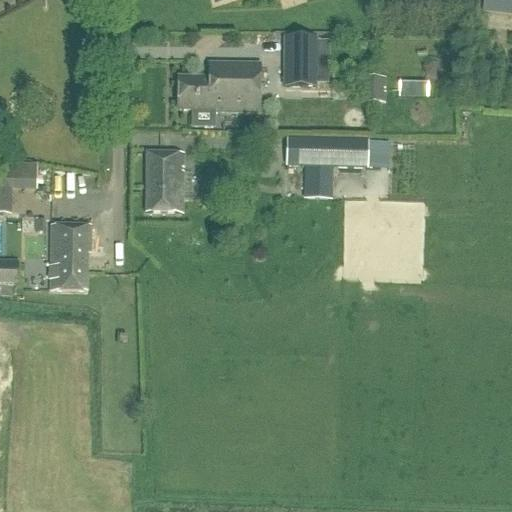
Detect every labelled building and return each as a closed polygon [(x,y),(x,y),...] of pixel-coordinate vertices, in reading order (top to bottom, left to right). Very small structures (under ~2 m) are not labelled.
[(511,0),(484,0),(483,15),(511,18),(511,0)] [(285,40),(285,90),(320,91),(320,40),(285,40)] [(260,68),(208,68),(208,81),(179,81),(179,114),(206,114),(206,117),(260,117),(260,68)] [(389,106),(389,79),(371,79),(371,106),(389,106)] [(285,143),(284,172),(366,175),(367,146),(285,143)] [(183,215),(182,156),(145,156),(146,216),(183,215)] [(93,230),(50,230),(50,293),(86,293),(86,255),(93,255),(93,230)] [(0,264),(0,287),(17,288),(18,265),(0,264)] [(111,317),(111,335),(125,335),(125,317),(111,317)] [(109,336),(109,364),(141,364),(142,347),(124,347),(124,336),(109,336)]
